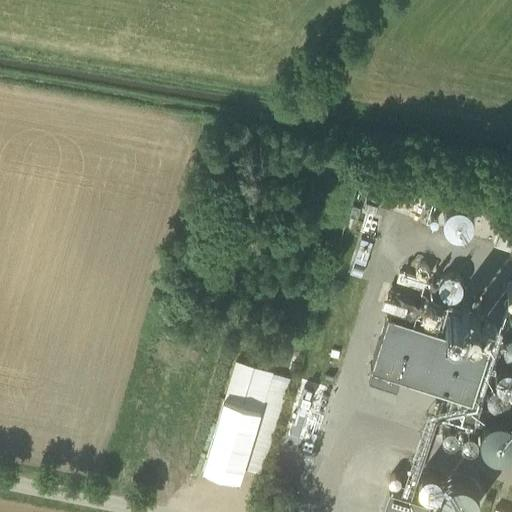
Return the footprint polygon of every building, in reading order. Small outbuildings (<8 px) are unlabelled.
[(449,230),(472,218),(460,196),(436,209),(449,230)] [(511,240),(511,233),(499,229),(494,243),(510,248),(511,240)] [(402,267),(384,304),(408,315),(426,278),(402,267)] [(371,365),(368,376),(396,384),(399,374),(452,391),(444,418),(473,427),(481,400),(472,397),(489,343),(388,310),(370,364),(371,365)] [(500,343),(511,348),(511,329),(507,327),(500,343)] [(224,398),(259,409),(271,371),(234,360),(224,398)] [(473,436),(498,455),(511,437),(511,423),(494,409),(473,436)] [(439,477),(440,511),(467,511),(473,511),(471,476),(439,477)] [(425,511),(429,501),(389,488),(380,511),(425,511)]
